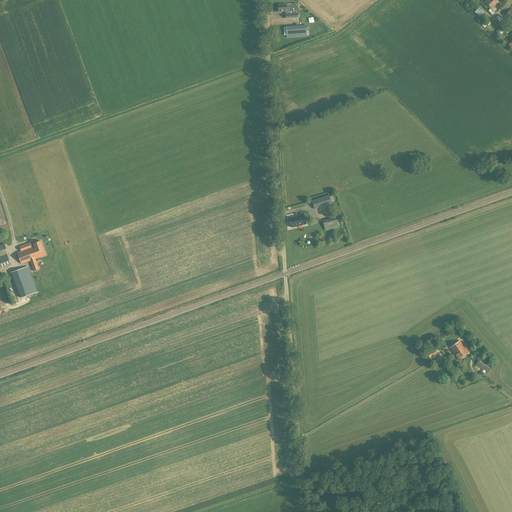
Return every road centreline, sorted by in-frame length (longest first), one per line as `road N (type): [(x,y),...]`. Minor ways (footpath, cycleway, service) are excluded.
road 1 (unclassified): [(303,511),(263,0)]
road 2 (track): [(298,438),(435,360)]
road 3 (track): [(393,511),(375,452),(301,478)]
